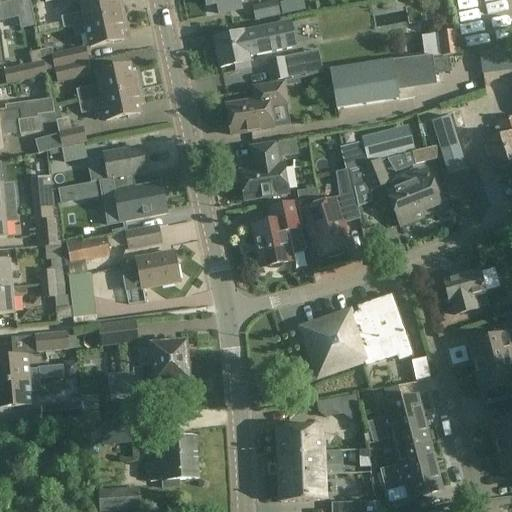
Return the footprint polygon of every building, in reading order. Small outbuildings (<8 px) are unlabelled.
[(72,27),(122,15),(119,0),(115,0),(114,0),(113,0),(78,0),(81,13),(59,18),(61,29),(72,27)] [(238,0),(204,0),(206,6),(215,4),(218,15),(240,10),(238,0)] [(292,0),(289,0),(279,2),(281,14),(303,9),(301,1),(293,3),(292,0)] [(277,1),(252,7),(255,22),(280,17),(277,1)] [(122,15),(72,27),(74,37),(86,34),(89,47),(123,40),(121,32),(126,31),(122,15)] [(295,47),(290,23),(213,39),(216,53),(213,54),(216,63),(218,62),(219,69),(234,65),(235,71),(249,68),(247,57),(295,47)] [(438,34),(441,58),(459,56),(455,32),(438,34)] [(51,50),(41,52),(45,71),(86,62),(83,49),(52,57),(51,50)] [(46,76),(45,71),(41,52),(29,55),(32,67),(3,73),(6,87),(46,78),(46,76)] [(270,81),(270,83),(306,76),(301,54),(266,62),(270,81)] [(335,112),(400,102),(436,96),(430,58),(329,74),(335,112)] [(46,76),(46,78),(55,76),(57,87),(90,79),(86,62),(45,71),(46,76)] [(76,91),(79,103),(139,90),(136,74),(130,75),(129,67),(95,74),(98,86),(76,91)] [(286,82),(255,87),(257,100),(228,105),(233,134),(275,128),(271,107),(289,104),(286,82)] [(143,106),(139,90),(79,103),(81,114),(102,110),(105,122),(139,115),(138,107),(143,106)] [(0,124),(19,122),(37,118),(37,117),(54,114),(52,102),(17,107),(18,111),(0,113),(0,124)] [(432,119),(446,165),(464,160),(451,114),(432,119)] [(511,134),(511,117),(497,123),(499,130),(482,135),(494,173),(511,166),(511,134)] [(19,122),(0,124),(0,149),(2,150),(0,139),(0,136),(39,130),(37,118),(19,122)] [(59,137),(62,149),(86,144),(83,130),(71,132),(69,120),(56,123),(59,137)] [(408,131),(363,142),(368,162),(413,151),(408,131)] [(38,155),(62,149),(59,137),(35,142),(38,155)] [(241,171),(246,201),(289,194),(285,164),(280,165),(277,143),(252,147),(255,169),(241,171)] [(346,174),(352,172),(354,171),(357,171),(363,169),(368,167),(366,159),(363,152),(362,147),(361,145),(340,151),(346,174)] [(83,146),(62,151),(65,164),(86,159),(83,146)] [(113,180),(115,192),(128,189),(126,177),(145,173),(140,147),(103,155),(108,181),(113,180)] [(416,167),(438,160),(434,150),(426,152),(412,155),(416,167)] [(390,186),(380,163),(360,170),(360,171),(349,176),(352,191),(366,185),(370,194),(390,186)] [(386,193),(397,221),(400,228),(423,219),(420,212),(438,205),(427,177),(386,193)] [(33,210),(53,208),(50,179),(30,181),(33,210)] [(128,189),(115,192),(115,193),(114,194),(120,223),(167,214),(160,183),(128,189)] [(15,200),(4,200),(3,187),(0,187),(0,212),(4,213),(16,211),(15,200)] [(58,190),(61,205),(75,202),(72,187),(58,190)] [(319,200),(317,190),(297,194),(298,203),(319,200)] [(356,194),(337,200),(306,209),(321,258),(328,256),(329,259),(339,257),(344,254),(344,251),(351,249),(343,226),(345,225),(344,221),(360,216),(356,194)] [(270,209),(272,222),(252,226),(261,268),(271,266),(274,269),(282,267),(283,264),(293,262),(287,231),(301,228),(296,203),(270,209)] [(60,246),(55,208),(53,208),(33,210),(36,248),(44,247),(60,246)] [(4,213),(0,212),(0,238),(6,238),(5,225),(17,224),(16,211),(4,213)] [(65,245),(68,265),(109,258),(108,250),(127,247),(128,253),(162,247),(159,230),(87,242),(87,241),(65,245)] [(40,273),(41,286),(65,284),(60,246),(44,247),(46,262),(51,262),(52,272),(40,273)] [(135,260),(136,263),(128,264),(131,279),(140,278),(142,289),(179,282),(174,253),(135,260)] [(439,279),(472,273),(470,262),(437,268),(439,279)] [(0,289),(11,289),(9,263),(0,263),(0,289)] [(472,297),(484,293),(478,271),(443,281),(450,304),(450,303),(454,316),(475,309),(472,297)] [(65,284),(41,286),(43,301),(55,299),(56,310),(70,308),(69,297),(66,297),(65,284)] [(11,289),(0,289),(0,315),(13,315),(11,289)] [(360,313),(351,317),(365,362),(367,368),(398,357),(399,362),(413,357),(392,297),(358,309),(360,313)] [(511,298),(493,304),(498,320),(511,316),(511,298)] [(70,308),(56,310),(56,311),(55,311),(57,322),(72,320),(70,308)] [(318,378),(365,362),(351,317),(350,314),(302,331),(318,378)] [(100,350),(137,347),(135,324),(98,328),(100,350)] [(12,358),(69,352),(67,335),(10,341),(12,358)] [(475,368),(511,358),(511,345),(508,347),(505,335),(469,344),(475,368)] [(186,368),(184,343),(180,344),(180,341),(168,342),(168,345),(150,346),(152,369),(137,370),(137,373),(105,376),(106,397),(139,395),(139,388),(168,386),(168,384),(187,382),(186,377),(191,376),(190,368),(186,368)] [(511,358),(475,368),(481,393),(511,384),(511,358)] [(0,385),(39,382),(38,371),(26,373),(25,359),(0,361),(0,385)] [(431,379),(426,359),(411,362),(416,382),(431,379)] [(39,382),(0,385),(0,410),(31,407),(29,394),(40,393),(39,382)] [(43,406),(76,405),(76,394),(42,396),(43,406)] [(340,399),(343,416),(353,423),(359,412),(357,396),(340,399)] [(369,425),(372,434),(424,420),(417,396),(385,405),(388,420),(369,425)] [(44,424),(83,420),(81,406),(43,410),(44,424)] [(511,419),(490,425),(496,449),(511,445),(511,419)] [(374,443),(393,438),(397,452),(430,444),(424,420),(372,434),(374,443)] [(278,430),(279,456),(323,454),(322,428),(278,430)] [(109,444),(131,443),(130,432),(109,433),(109,444)] [(180,490),(180,481),(198,480),(196,440),(159,442),(161,466),(148,467),(149,482),(162,481),(162,491),(180,490)] [(397,452),(401,466),(391,469),(392,471),(382,474),(384,481),(436,468),(430,444),(397,452)] [(511,445),(496,449),(503,474),(511,471),(511,445)] [(358,467),(370,467),(365,449),(357,449),(358,467)] [(279,456),(280,477),(324,476),(342,475),(341,466),(323,466),(323,454),(279,456)] [(409,500),(442,491),(436,468),(384,481),(386,491),(406,486),(409,500)] [(281,504),(325,502),(324,476),(280,477),(281,504)] [(139,511),(139,490),(98,492),(98,511),(139,511)]
